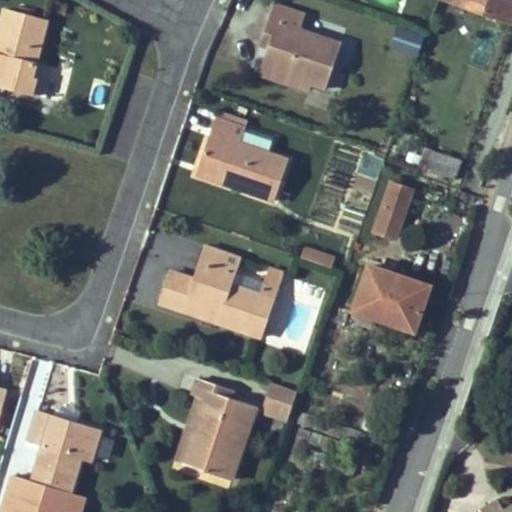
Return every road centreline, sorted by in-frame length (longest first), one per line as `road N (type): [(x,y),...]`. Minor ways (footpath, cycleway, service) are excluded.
road 1 (residential): [(400,511),(511,181)]
road 2 (residential): [(99,290),(182,26)]
road 3 (residential): [(0,318),(58,330),(77,324),(99,290)]
